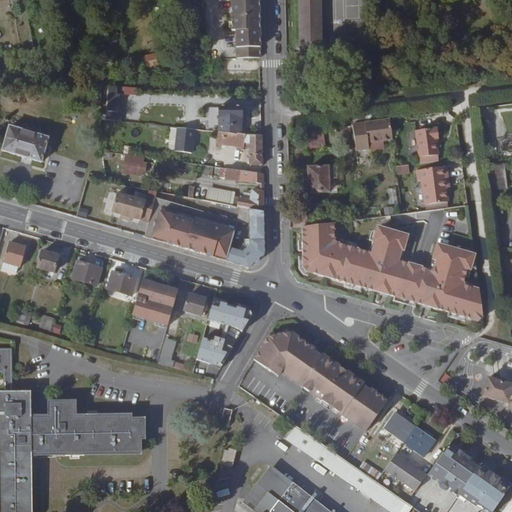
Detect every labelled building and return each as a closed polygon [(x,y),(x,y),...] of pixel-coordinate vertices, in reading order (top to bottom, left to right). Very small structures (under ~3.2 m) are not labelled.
[(231,0),(232,31),(236,31),(237,48),(261,48),(259,0),(231,0)] [(298,0),(300,53),(322,53),(320,0),(298,0)] [(340,52),(340,37),(331,37),(332,52),(340,52)] [(370,37),(340,37),(340,52),(365,51),(371,48),(370,37)] [(261,48),(237,48),(237,59),(261,58),(261,48)] [(156,55),(143,57),(146,67),(158,65),(156,55)] [(35,57),(25,58),(26,68),(37,67),(35,57)] [(107,120),(120,121),(121,88),(108,87),(107,120)] [(206,106),(206,131),(219,133),(219,106),(206,106)] [(242,106),(219,106),(219,133),(242,136),(242,106)] [(325,115),(327,126),(337,125),(336,114),(325,115)] [(390,120),(353,124),(356,150),(369,149),(368,143),(393,139),(390,120)] [(48,138),(10,127),(3,150),(41,162),(48,138)] [(195,130),(171,128),(169,141),(177,142),(175,152),(192,154),(195,130)] [(415,131),(419,158),(439,155),(437,139),(439,139),(438,128),(415,131)] [(307,135),(309,149),(326,147),(324,132),(307,135)] [(242,136),(219,133),(217,144),(244,147),(244,144),(246,136),(242,136)] [(262,136),(250,136),(250,144),(250,148),(250,152),(250,155),(250,165),(263,165),(262,136)] [(177,142),(169,141),(168,151),(175,152),(177,142)] [(145,157),(126,155),(125,161),(143,164),(145,157)] [(419,158),(420,164),(440,161),(439,155),(419,158)] [(143,164),(125,161),(122,173),(140,176),(140,172),(145,173),(147,165),(143,164)] [(491,192),(508,189),(504,164),(487,166),(491,192)] [(409,166),(396,167),(397,175),(410,173),(409,166)] [(447,166),(416,171),(418,182),(422,181),(425,205),(428,205),(443,202),(448,202),(444,177),(449,177),(447,166)] [(308,167),(309,193),(329,193),(329,179),(337,179),(337,167),(308,167)] [(234,170),(221,168),(220,178),(225,178),(225,179),(233,180),(234,170)] [(263,174),(234,170),(233,180),(260,183),(262,183),(262,184),(264,184),(263,183),(263,174)] [(216,189),(208,187),(208,189),(206,201),(213,202),(216,189)] [(222,189),(216,189),(213,202),(220,204),(222,189)] [(228,191),(222,189),(220,204),(226,205),(228,191)] [(252,190),(251,194),(248,209),(249,209),(264,212),(264,192),(264,191),(263,191),(260,191),(252,190)] [(236,192),(228,191),(226,205),(231,206),(233,206),(235,197),(236,192)] [(148,223),(155,199),(146,197),(145,201),(133,198),(117,193),(111,212),(121,215),(132,218),(148,223)] [(251,194),(243,193),(243,199),(235,197),(233,206),(242,208),(248,209),(251,194)] [(443,202),(428,205),(429,211),(444,209),(443,202)] [(160,212),(193,222),(194,219),(195,217),(161,207),(160,212)] [(264,212),(249,209),(251,240),(265,240),(264,212)] [(160,212),(152,238),(166,242),(165,244),(212,258),(213,256),(227,260),(230,249),(235,231),(194,219),(193,222),(160,212)] [(194,219),(235,231),(236,227),(195,215),(195,217),(194,219)] [(290,217),(290,229),(291,229),(308,226),(314,226),(314,222),(309,223),(308,216),(290,217)] [(304,227),(301,268),(483,322),(484,317),(484,316),(483,313),(482,299),(480,286),(469,282),(477,254),(437,242),(429,268),(402,260),(410,234),(377,225),(370,251),(339,242),(336,223),(304,227)] [(243,253),(230,249),(227,260),(226,262),(249,268),(266,255),(265,240),(251,240),(251,246),(243,253)] [(251,240),(230,249),(243,253),(251,246),(251,240)] [(27,247),(9,242),(3,263),(20,268),(21,268),(27,247)] [(42,251),(37,268),(54,273),(59,255),(42,251)] [(77,261),(72,278),(97,286),(102,269),(77,261)] [(20,268),(3,263),(1,269),(18,274),(20,268)] [(112,272),(107,289),(132,296),(137,279),(112,272)] [(150,283),(145,299),(163,304),(167,287),(150,283)] [(189,294),(184,311),(201,316),(206,299),(189,294)] [(212,306),(209,321),(246,330),(251,309),(222,303),(221,308),(212,306)] [(12,307),(8,320),(15,322),(19,309),(12,307)] [(19,309),(15,322),(29,326),(33,312),(19,308),(19,309)] [(40,328),(51,330),(53,317),(42,315),(40,328)] [(52,332),(60,334),(62,326),(54,324),(52,332)] [(227,326),(224,333),(237,339),(240,332),(227,326)] [(187,341),(197,343),(198,335),(189,333),(187,341)] [(366,432),(388,401),(353,376),(346,372),(304,342),(291,333),(267,337),(254,360),(271,372),(274,368),(281,373),(366,432)] [(231,343),(204,335),(197,360),(225,367),(231,343)] [(176,342),(166,338),(158,363),(192,373),(194,367),(171,361),(176,342)] [(30,511),(29,398),(13,398),(12,349),(0,349),(0,511),(30,511)] [(194,367),(192,373),(214,379),(217,374),(194,367)] [(281,373),(274,368),(271,372),(278,378),(281,373)] [(511,385),(488,378),(483,396),(509,404),(508,408),(511,409),(511,385)] [(50,412),(65,412),(65,417),(74,417),(74,403),(49,403),(50,412)] [(221,423),(229,425),(233,410),(224,408),(221,423)] [(51,417),(31,417),(31,452),(36,452),(36,453),(65,453),(65,455),(70,455),(79,455),(84,455),(84,453),(139,452),(139,437),(139,426),(130,426),(130,420),(129,414),(83,415),(83,417),(74,417),(65,417),(65,412),(50,412),(51,417)] [(384,428),(404,443),(415,427),(395,413),(384,428)] [(143,420),(130,420),(130,426),(139,426),(139,437),(143,437),(143,420)] [(295,426),(286,439),(390,511),(400,511),(407,503),(377,482),(359,470),(352,465),(295,426)] [(435,442),(415,427),(404,443),(425,457),(435,442)] [(232,468),(237,450),(229,448),(228,450),(224,449),(220,465),(232,468)] [(367,458),(361,453),(352,465),(359,470),(364,462),(367,458)] [(385,471),(415,492),(427,476),(396,454),(385,471)] [(456,456),(444,472),(465,486),(477,470),(456,456)] [(377,482),(382,474),(364,462),(359,470),(377,482)] [(330,511),(271,466),(243,503),(254,511),(330,511)] [(507,492),(477,470),(465,486),(496,508),(505,495),(507,492)] [(506,511),(511,504),(511,499),(505,495),(496,508),(493,511),(506,511)]
